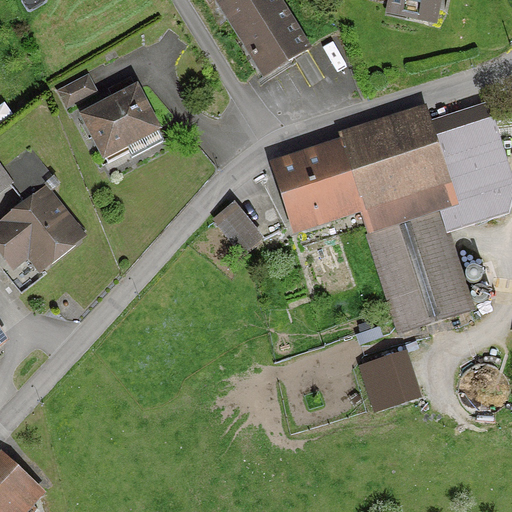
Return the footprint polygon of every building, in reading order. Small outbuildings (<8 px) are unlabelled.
[(214,0),(262,77),(305,50),(273,0),(214,0)] [(404,16),(433,23),(438,0),(387,0),(386,4),(406,8),(404,16)] [(93,93),(85,78),(56,93),(64,108),(93,93)] [(106,91),(111,102),(81,118),(105,164),(126,153),(129,158),(160,142),(133,91),(124,95),(118,84),(106,91)] [(424,124),(342,150),(359,200),(358,201),(368,234),(433,211),(507,186),(485,121),(452,132),(454,140),(431,147),(424,124)] [(342,150),(275,172),(292,222),(358,201),(359,200),(342,150)] [(0,249),(6,257),(21,245),(38,266),(75,237),(42,194),(0,227),(0,249)] [(229,206),(213,220),(240,253),(256,240),(229,206)] [(465,308),(433,211),(368,234),(399,329),(465,308)] [(362,364),(378,413),(428,396),(412,347),(362,364)] [(0,461),(0,511),(15,511),(34,492),(0,461)]
